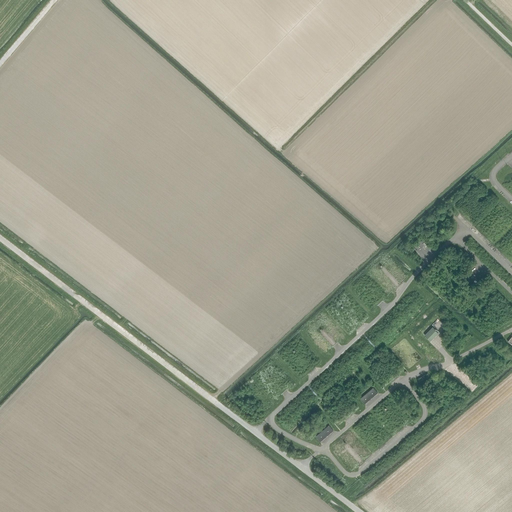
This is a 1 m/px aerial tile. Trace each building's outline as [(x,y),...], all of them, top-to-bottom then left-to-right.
[(460,213),(474,227),(498,202),(479,183),(454,208),(460,213)] [(474,227),(493,245),(511,225),(511,215),(498,202),(474,227)] [(511,225),(493,245),(511,263),(511,225)] [(368,272),(389,294),(395,288),(402,282),(408,277),(387,254),(368,272)] [(353,287),(374,308),(377,305),(382,300),(385,297),(365,276),(353,287)] [(329,312),(350,335),(356,329),(363,323),(369,317),(348,295),(329,312)] [(308,328),(329,350),(332,347),(337,342),(340,339),(320,317),(308,328)] [(438,333),(435,330),(432,327),(424,335),(430,341),(438,333)] [(281,357),(302,379),(308,374),(315,367),(321,362),(300,339),(281,357)] [(377,378),(385,387),(390,382),(398,375),(404,370),(384,347),(365,364),(377,378)] [(258,375),(278,397),(281,394),(286,389),(290,386),(269,364),(258,375)] [(417,380),(418,382),(429,376),(428,373),(417,380)] [(322,406),(339,425),(345,420),(352,414),(358,408),(351,400),(339,386),(319,402),(322,406)] [(365,404),(378,393),(373,388),(360,399),(365,404)] [(406,425),(412,420),(392,397),(373,414),(392,437),(406,425)] [(372,454),(392,437),(372,414),(352,431),(372,454)] [(320,442),(333,431),(329,425),(316,437),(320,442)] [(358,466),(371,454),(352,431),(332,448),(352,471),(358,466)]
